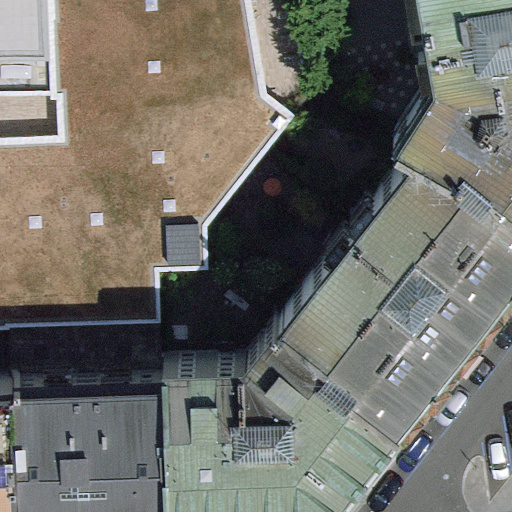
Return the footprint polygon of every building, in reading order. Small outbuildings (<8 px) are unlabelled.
[(0,0),(0,49),(51,49),(49,3),(49,0),(0,0)] [(59,268),(160,264),(212,261),(210,214),(201,0),(114,0),(49,3),(51,49),(52,81),(59,268)] [(114,0),(201,0),(210,214),(314,84),(300,0),(49,0),(49,3),(114,0)] [(437,62),(426,0),(300,0),(314,84),(398,122),(437,62)] [(398,122),(420,135),(486,180),(495,168),(511,182),(511,0),(426,0),(437,62),(398,122)] [(0,81),(52,81),(51,49),(0,49),(0,81)] [(0,81),(0,318),(12,318),(60,317),(59,268),(52,81),(0,81)] [(420,135),(285,305),(404,413),(483,313),(511,276),(511,182),(495,168),(486,180),(420,135)] [(160,264),(59,268),(60,317),(12,318),(14,368),(164,363),(162,352),(160,264)] [(162,352),(164,363),(168,511),(190,511),(273,509),(329,507),(404,413),(285,305),(251,350),(162,352)] [(168,511),(164,363),(14,368),(19,511),(168,511)] [(0,368),(0,511),(19,511),(14,368),(0,368)]
